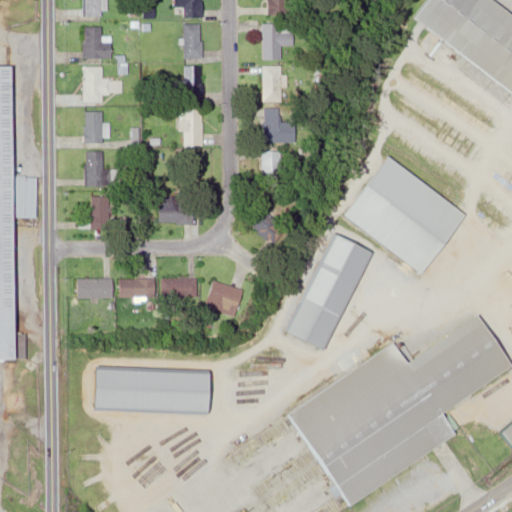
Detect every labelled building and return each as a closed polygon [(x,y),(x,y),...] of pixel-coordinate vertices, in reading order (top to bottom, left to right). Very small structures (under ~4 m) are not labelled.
[(415,0),(403,18),(511,98),(511,19),(485,0),(415,0)] [(180,55),(199,55),(199,23),(180,23),(180,55)] [(278,57),(278,44),(288,44),(288,23),(259,23),(259,57),(278,57)] [(80,57),(106,57),(106,26),(80,26),(80,57)] [(98,101),(99,92),(119,92),(120,78),(98,78),(99,66),(81,65),(80,101),(98,101)] [(180,65),(180,99),(199,99),(199,65),(180,65)] [(259,93),(284,93),(284,74),(279,74),(279,65),(259,65),(259,93)] [(181,109),(181,142),(199,142),(199,109),(181,109)] [(98,110),(81,110),(81,142),(98,142),(98,110)] [(294,142),(294,123),(259,123),(259,142),(294,142)] [(100,150),(83,150),(83,185),(108,185),(108,168),(100,168),(100,150)] [(279,179),(279,151),(259,151),(259,179),(279,179)] [(334,214),(414,272),(458,212),(378,154),(334,214)] [(31,176),(13,176),(13,217),(31,217),(31,176)] [(104,195),(86,195),(86,226),(104,226),(104,195)] [(189,223),(189,202),(153,202),(153,223),(189,223)] [(246,221),(263,240),(278,225),(261,207),(246,221)] [(316,350),(362,251),(323,233),(276,332),(316,350)] [(108,277),(72,277),(72,296),(108,296),(108,277)] [(116,296),(150,296),(150,277),(116,277),(116,296)] [(192,296),(192,277),(157,277),(157,296),(192,296)] [(237,287),(207,280),(200,307),(230,314),(237,287)] [(336,505),(449,438),(433,411),(503,369),(470,314),(397,358),(388,343),(279,409),(336,505)] [(83,366),(82,411),(196,413),(197,369),(83,366)] [(511,410),(488,429),(503,448),(511,441),(511,410)]
